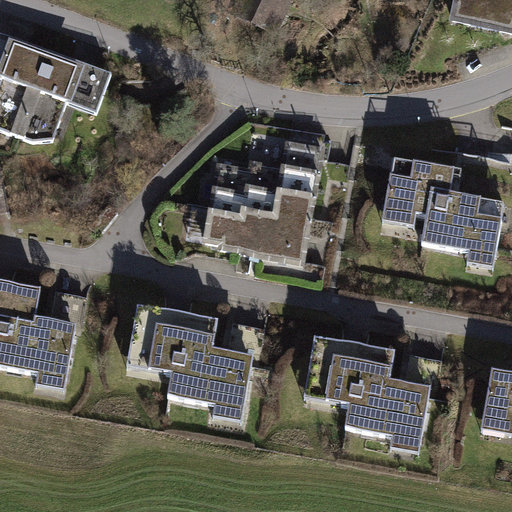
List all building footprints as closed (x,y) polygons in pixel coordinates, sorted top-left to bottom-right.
[(296,0),(235,0),(228,15),(277,39),(296,0)] [(511,0),(457,0),(455,16),(506,27),(510,5),(511,5),(511,0)] [(46,55),(0,36),(0,132),(16,137),(46,55)] [(108,78),(46,55),(16,137),(49,150),(65,105),(94,116),(103,93),(108,78)] [(248,171),(213,164),(206,200),(310,219),(323,152),(284,145),(279,171),(249,165),(248,171)] [(459,174),(398,164),(387,225),(426,232),(424,242),(472,251),(469,269),(497,274),(509,207),(455,197),(459,174)] [(242,198),(207,191),(200,227),(304,247),(317,179),(278,172),(273,198),(243,193),(242,198)] [(239,222),(204,216),(197,252),(302,271),(314,204),(275,197),(270,223),(240,217),(239,222)] [(45,297),(0,289),(0,372),(43,379),(41,392),(71,397),(81,334),(40,327),(45,297)] [(89,318),(89,298),(58,298),(58,317),(89,318)] [(217,325),(136,312),(126,371),(169,378),(165,400),(215,408),(213,421),(243,426),(254,363),(212,356),(217,325)] [(401,358),(320,344),(310,403),(353,410),(350,432),(399,440),(397,453),(427,458),(438,395),(396,388),(401,358)] [(511,375),(495,373),(485,432),(511,436),(511,375)]
